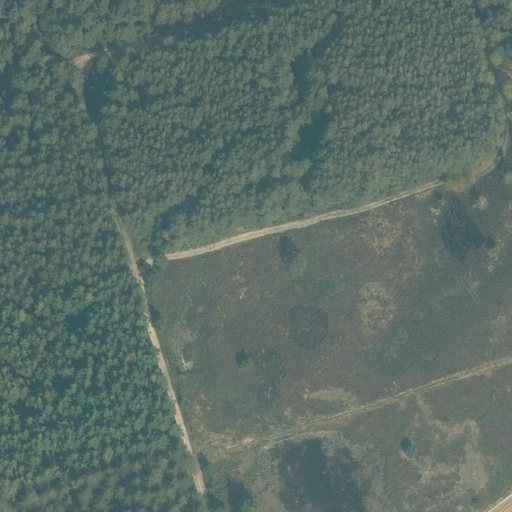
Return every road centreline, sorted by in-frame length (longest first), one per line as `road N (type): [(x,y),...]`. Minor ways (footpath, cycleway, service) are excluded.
road 1 (track): [(73,63),(132,266),(469,169),(495,150),(503,132),(468,0)]
road 2 (track): [(300,0),(0,82)]
road 3 (track): [(208,511),(132,266)]
road 4 (track): [(0,506),(189,449)]
